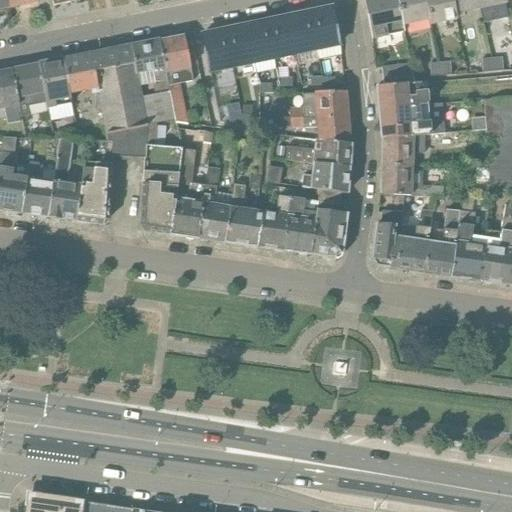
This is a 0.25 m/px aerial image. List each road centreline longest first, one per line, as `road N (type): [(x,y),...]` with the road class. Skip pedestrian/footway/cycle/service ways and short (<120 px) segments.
road 1 (residential): [(351,291),(0,241)]
road 2 (residential): [(351,291),(363,165),(346,0)]
road 3 (primary): [(267,457),(250,440),(0,400)]
road 4 (residential): [(50,470),(302,511)]
road 5 (primary): [(511,498),(267,457)]
road 6 (residential): [(0,47),(227,0)]
road 7 (primary): [(54,442),(246,468),(267,457)]
road 8 (residential): [(511,313),(351,291)]
